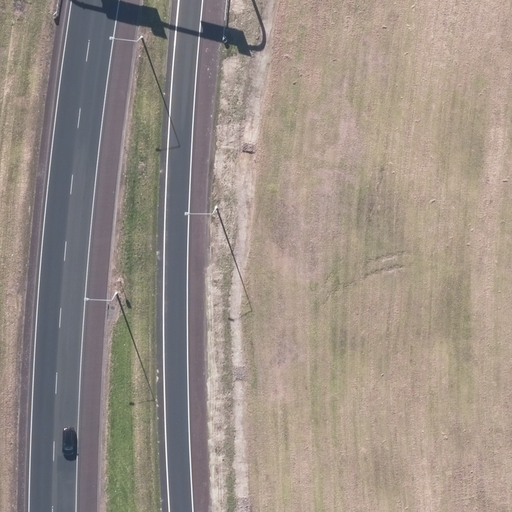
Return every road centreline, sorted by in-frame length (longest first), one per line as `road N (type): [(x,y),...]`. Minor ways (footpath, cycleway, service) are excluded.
road 1 (motorway): [(100,0),(60,320),(56,511)]
road 2 (motorway): [(208,0),(191,243),(194,511)]
